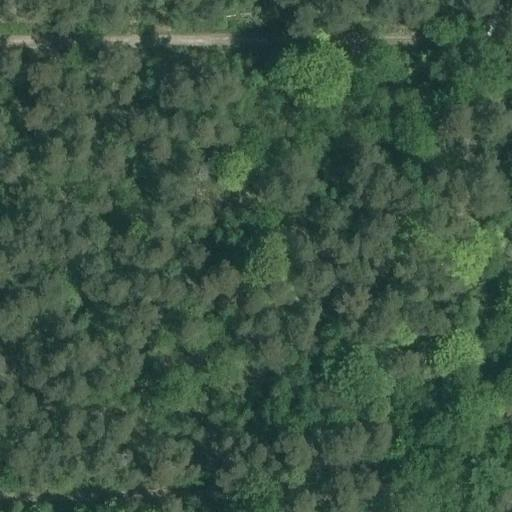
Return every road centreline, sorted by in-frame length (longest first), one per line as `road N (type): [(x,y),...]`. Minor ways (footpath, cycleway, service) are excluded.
road 1 (track): [(421,503),(368,492),(0,494)]
road 2 (track): [(511,281),(421,503)]
